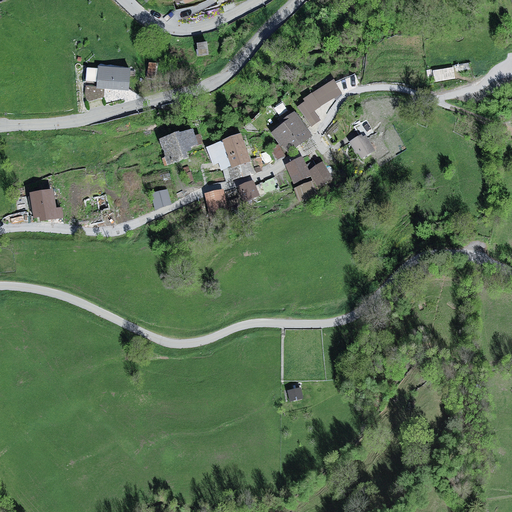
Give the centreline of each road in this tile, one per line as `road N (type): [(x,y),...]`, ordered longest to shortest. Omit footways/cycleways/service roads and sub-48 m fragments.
road 1 (residential): [(0,233),(140,223),(285,165),(341,101),(366,89),(441,101),(475,93),(511,67)]
road 2 (residential): [(0,289),(49,295),(160,343),(187,346),(251,325),(355,319),(411,264),(436,255),(511,273)]
road 3 (residential): [(0,129),(70,125),(223,79),(299,0)]
road 4 (residential): [(120,0),(155,27),(173,28),(200,28),(259,0)]
